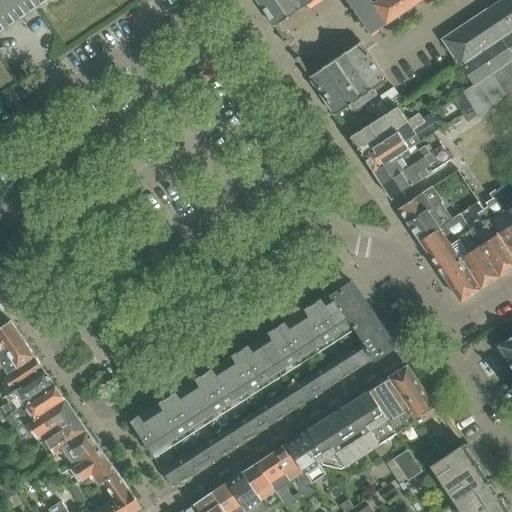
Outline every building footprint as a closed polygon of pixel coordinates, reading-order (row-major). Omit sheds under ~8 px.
[(0,0),(0,32),(11,25),(35,8),(47,0),(0,0)] [(256,0),(275,26),(315,0),(256,0)] [(347,0),(371,34),(386,25),(387,25),(423,0),(347,0)] [(511,0),(499,0),(441,39),(459,67),(460,66),(461,67),(511,32),(511,0)] [(305,28),(295,13),(275,26),(285,41),(292,36),(305,28)] [(511,32),(461,67),(473,85),(493,73),(504,65),(511,60),(511,32)] [(373,89),(388,79),(362,41),(316,72),(309,77),(335,116),(353,104),(357,109),(377,95),(373,89)] [(511,76),(504,65),(493,73),(507,92),(511,88),(511,76)] [(497,103),(507,92),(493,73),(473,85),(462,92),(477,116),(497,104),(498,104),(497,103)] [(472,108),(462,92),(454,98),(464,114),(472,108)] [(398,107),(404,103),(400,97),(374,113),(379,119),(387,115),(398,107)] [(352,138),(358,147),(358,148),(358,149),(359,149),(362,153),(361,153),(362,154),(389,138),(391,141),(412,128),(414,131),(422,125),(421,124),(425,122),(427,125),(435,120),(431,114),(423,119),(419,113),(407,121),(398,107),(387,115),(379,119),(366,127),(350,137),(351,138),(352,138)] [(405,142),(416,135),(416,134),(424,129),(422,125),(414,131),(412,128),(391,141),(389,138),(362,154),(374,171),(401,154),(401,153),(409,148),(405,142)] [(422,140),(415,144),(420,152),(406,161),(401,154),(374,171),(383,185),(431,153),(422,140)] [(436,161),(431,153),(383,185),(392,199),(393,198),(419,181),(429,174),(425,169),(430,166),(430,165),(436,161)] [(511,202),(511,189),(508,183),(496,191),(506,206),(511,202)] [(452,218),(442,202),(433,187),(399,209),(408,223),(430,255),(450,243),(439,227),(452,218)] [(452,218),(439,227),(450,243),(460,258),(511,224),(511,215),(508,211),(495,190),(452,218)] [(366,191),(351,193),(352,200),(367,198),(366,191)] [(511,224),(460,258),(481,289),(511,269),(511,224)] [(450,243),(430,255),(438,266),(462,302),(481,289),(460,258),(450,243)] [(352,283),(334,295),(353,324),(354,327),(373,315),(352,283)] [(332,292),(313,304),(334,336),(353,324),(334,295),(332,292)] [(313,304),(295,316),(316,348),(334,336),(313,304)] [(373,315),(354,327),(364,342),(375,358),(394,346),(373,315)] [(295,316),(277,327),(298,360),(316,348),(295,316)] [(0,350),(0,360),(4,366),(4,368),(8,374),(35,356),(11,321),(0,328),(0,340),(5,348),(0,350)] [(277,327),(259,339),(279,371),(298,360),(277,327)] [(511,336),(498,346),(511,366),(511,336)] [(259,339),(241,351),(261,383),(279,371),(259,339)] [(364,342),(336,361),(346,376),(375,358),(364,342)] [(241,351),(222,363),(243,395),(261,383),(241,351)] [(8,374),(5,377),(14,390),(45,370),(35,356),(8,374)] [(336,361),(307,379),(317,395),(346,376),(336,361)] [(222,363),(204,374),(225,407),(243,395),(222,363)] [(434,404),(408,366),(389,379),(414,418),(434,404)] [(9,403),(15,412),(55,384),(45,370),(14,390),(5,397),(9,403)] [(204,374),(186,386),(206,418),(225,407),(204,374)] [(307,379),(279,398),(289,413),(317,395),(307,379)] [(389,379),(370,391),(398,433),(416,421),(414,418),(389,379)] [(8,416),(18,430),(26,424),(27,425),(65,399),(58,390),(57,387),(55,384),(15,412),(9,403),(2,407),(8,416)] [(186,386),(168,398),(188,430),(206,418),(186,386)] [(370,391),(301,434),(320,462),(321,461),(323,465),(342,469),(398,433),(370,391)] [(168,398),(149,409),(170,442),(188,430),(168,398)] [(279,398),(250,416),(260,432),(289,413),(279,398)] [(65,399),(27,425),(40,445),(78,417),(65,399)] [(149,409),(131,421),(152,453),(170,442),(149,409)] [(250,416),(221,435),(231,450),(260,432),(250,416)] [(78,417),(40,445),(49,457),(62,448),(87,431),(78,417)] [(70,461),(58,470),(61,475),(70,469),(71,470),(77,465),(100,449),(87,431),(62,448),(70,461)] [(301,434),(287,444),(312,483),(316,489),(331,479),(320,462),(301,434)] [(221,435),(192,453),(202,469),(231,450),(221,435)] [(287,444),(272,453),(290,481),(297,477),(305,487),(312,483),(287,444)] [(464,444),(431,466),(431,467),(443,485),(476,462),(464,444)] [(77,465),(71,470),(79,483),(92,474),(99,484),(102,482),(117,472),(100,449),(77,465)] [(408,450),(394,459),(408,481),(422,471),(408,450)] [(192,453),(163,471),(173,487),(202,469),(192,453)] [(285,484),(290,481),(272,453),(258,463),(288,507),(301,498),(298,493),(293,496),(285,484)] [(489,481),(476,462),(443,485),(456,503),(489,481)] [(258,463),(243,473),(262,500),(269,495),(274,503),(278,501),(280,503),(283,502),(287,507),(288,507),(258,463)] [(0,480),(6,491),(16,485),(4,467),(0,469),(0,480)] [(117,472),(102,482),(113,498),(128,488),(117,472)] [(243,473),(228,483),(247,511),(258,511),(254,506),(261,501),(262,500),(243,473)] [(489,481),(456,503),(461,511),(481,511),(501,499),(489,481)] [(247,511),(228,483),(214,492),(226,511),(247,511)] [(113,498),(110,500),(111,501),(118,511),(134,511),(142,507),(128,488),(113,498)] [(389,504),(401,496),(395,488),(383,496),(389,504)] [(226,511),(214,492),(196,504),(201,511),(226,511)] [(509,511),(501,499),(481,511),(509,511)] [(118,511),(111,501),(110,500),(92,511),(118,511)] [(348,500),(339,505),(343,511),(347,511),(354,508),(348,500)] [(68,511),(62,501),(49,509),(50,511),(68,511)]
